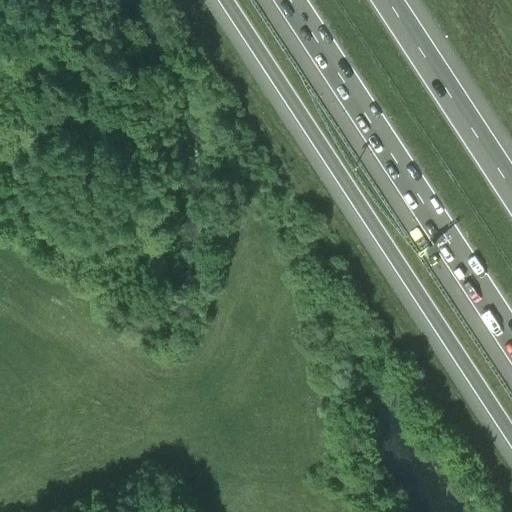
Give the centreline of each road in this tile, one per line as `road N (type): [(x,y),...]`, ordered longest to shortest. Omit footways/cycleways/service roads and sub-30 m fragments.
road 1 (motorway): [(224,0),(511,440)]
road 2 (motorway): [(288,0),(511,341)]
road 3 (motorway): [(511,189),(387,0)]
